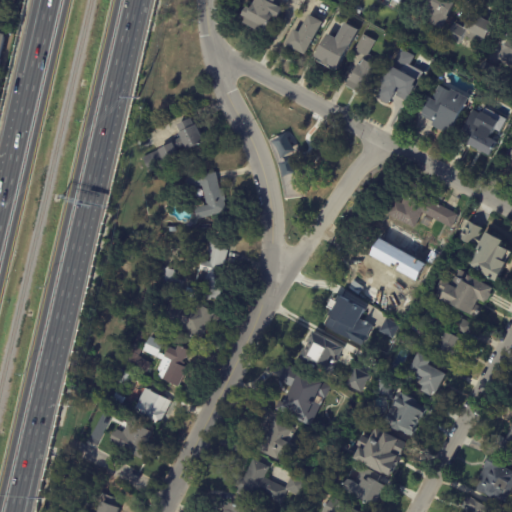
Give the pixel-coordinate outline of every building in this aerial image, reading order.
[(0,10),(2,0),(14,0),(14,3),(17,4),(15,13),(0,10)] [(276,0),(275,5),(283,9),(278,19),(273,17),(264,34),(244,24),(247,19),(243,17),(247,7),(252,10),(257,0),(276,0)] [(453,0),(455,1),(442,27),(411,11),(416,0),(453,0)] [(356,6),(362,10),(359,15),(351,10),(354,5),(356,6)] [(474,14),(492,24),(481,46),(468,39),(466,43),(461,40),(459,45),(447,39),(454,24),(464,29),(472,13),(474,14)] [(322,23),(305,54),(286,44),(294,29),(300,31),(308,16),(322,23)] [(333,69),(315,58),(328,35),(337,40),(346,24),(359,32),(337,70),(333,69)] [(358,94),(344,86),(357,64),(359,66),(364,57),(354,51),(363,35),(375,42),(368,55),(380,62),(361,96),(358,94)] [(509,39),(511,40),(511,66),(497,59),(507,38),(509,39)] [(400,47),(414,54),(407,68),(393,61),(400,47)] [(487,64),(496,69),(488,85),(474,77),(482,61),(487,64)] [(376,95),(380,89),(383,91),(386,85),(381,82),(391,63),(420,78),(417,83),(418,84),(412,95),(401,89),(402,87),(399,85),(396,90),(397,91),(394,96),(392,95),(388,102),(376,95)] [(466,99),(446,135),(430,126),(433,121),(415,112),(424,96),(430,100),(438,86),(448,92),(449,89),(466,99)] [(485,122),(478,133),(497,143),(489,157),(468,145),(472,138),(465,134),(475,116),(485,121),(485,122)] [(192,121),(194,126),(195,126),(203,143),(186,151),(184,147),(175,150),(179,158),(150,172),(144,158),(158,151),(157,151),(181,140),(178,134),(180,133),(177,126),(191,120),(192,121)] [(148,134),(152,145),(137,150),(133,138),(147,133),(148,134)] [(214,173),(218,190),(221,189),(224,201),(223,201),(226,212),(196,220),(193,209),(206,206),(201,186),(190,189),(188,178),(212,172),(213,173),(214,173)] [(201,189),(202,194),(199,197),(193,197),(190,193),(192,189),(196,188),(201,189)] [(443,208),(457,215),(450,228),(421,213),(413,229),(386,215),(393,200),(401,204),(408,190),(443,208)] [(408,251),(399,246),(393,257),(391,256),(387,262),(366,251),(382,221),(415,239),(408,251)] [(479,227),(488,232),(487,234),(503,242),(500,247),(511,254),(497,283),(471,269),(472,266),(470,265),(478,249),(461,240),(470,222),(479,227)] [(133,231),(156,232),(156,246),(145,245),(145,240),(133,239),(133,231)] [(226,254),(220,279),(223,280),(218,300),(200,296),(202,284),(195,283),(201,260),(208,262),(209,258),(205,257),(209,238),(225,242),(223,250),(226,251),(226,254)] [(378,287),(370,301),(345,286),(353,273),(351,272),(354,267),(356,268),(360,260),(376,270),(375,272),(376,272),(374,275),(373,274),(372,275),(378,279),(374,285),(378,287)] [(403,275),(409,264),(423,271),(416,283),(403,275)] [(167,268),(170,269),(169,270),(175,272),(173,279),(183,282),(181,294),(157,288),(160,276),(161,276),(163,268),(166,269),(166,268),(167,268)] [(493,290),(491,294),(492,294),(487,305),(479,301),(477,305),(483,308),(478,319),(471,315),(471,316),(440,301),(441,300),(436,297),(438,293),(436,292),(442,281),(444,282),(445,280),(453,284),(459,272),(493,289),(493,290)] [(416,287),(416,288),(410,299),(397,291),(403,280),(416,287)] [(346,314),(342,322),(346,324),(339,336),(319,323),(334,298),(338,302),(342,296),(353,303),(346,314)] [(213,314),(196,345),(185,338),(186,336),(184,335),(184,333),(160,320),(169,302),(185,310),(191,299),(214,311),(213,314)] [(429,326),(416,319),(421,309),(434,316),(429,326)] [(384,338),(372,331),(381,316),(393,323),(384,338)] [(473,329),(466,343),(461,340),(450,361),(435,352),(446,333),(450,335),(459,318),(475,326),(473,329)] [(140,332),(145,335),(138,349),(140,350),(136,357),(149,364),(144,374),(119,361),(125,350),(126,350),(136,330),(140,332)] [(343,349),(329,376),(299,359),(304,348),(306,349),(309,343),(308,342),(313,332),(343,348),(343,349)] [(184,358),(184,359),(183,358),(181,362),(183,363),(181,368),(185,370),(177,388),(153,377),(161,361),(141,352),(148,337),(162,344),(158,353),(163,356),(167,348),(174,351),(176,347),(186,351),(184,355),(185,355),(184,358)] [(428,361),(426,366),(444,376),(434,395),(431,393),(429,398),(419,392),(421,388),(417,386),(420,379),(406,372),(415,354),(428,361)] [(321,399),(314,396),(311,403),(318,406),(309,427),(274,410),(279,399),(283,401),(290,388),(277,382),(285,367),(329,388),(323,401),(321,399)] [(127,375),(128,376),(121,386),(110,379),(117,368),(127,375)] [(357,370),(369,377),(360,393),(345,386),(354,369),(357,370)] [(388,381),(388,382),(392,383),(391,397),(375,396),(376,381),(378,382),(378,378),(388,378),(388,381)] [(165,414),(159,427),(132,413),(143,389),(170,403),(165,414)] [(408,395),(420,401),(418,404),(428,409),(423,419),(421,418),(415,427),(418,429),(413,438),(402,432),(401,433),(383,424),(401,391),(408,395)] [(114,416),(108,427),(92,419),(100,404),(108,408),(106,411),(114,416)] [(294,429),(288,444),(296,448),(291,459),(280,454),(277,461),(255,451),(261,439),(264,441),(273,419),(294,429)] [(147,449),(141,461),(122,452),(123,451),(108,444),(114,430),(121,433),(127,422),(151,433),(145,445),(148,447),(147,449)] [(511,460),(491,450),(498,436),(505,439),(511,425),(511,460)] [(407,445),(401,458),(402,458),(398,468),(396,467),(390,478),(383,475),(383,476),(354,461),(360,448),(358,447),(363,437),(371,441),(377,429),(407,445)] [(330,442),(336,446),(332,454),(325,450),(330,442)] [(511,473),(511,487),(503,505),(476,491),(480,483),(477,482),(483,469),(482,469),(488,457),(503,465),(501,468),(511,473)] [(266,480),(284,489),(289,478),(306,486),(300,498),(286,491),(279,504),(256,493),(252,502),(235,494),(237,490),(233,488),(238,477),(243,479),(252,460),(268,468),(263,479),(266,480)] [(377,483),(385,487),(374,508),(341,490),(346,480),(351,482),(360,465),(370,469),(365,477),(377,483)] [(107,496),(121,501),(118,509),(119,510),(118,511),(97,511),(98,511),(92,508),(98,492),(107,496)] [(481,504),(490,509),(488,511),(466,511),(468,509),(462,506),(467,496),(481,504)] [(354,511),(322,511),(330,499),(354,511)] [(240,506),(250,511),(249,511),(222,511),(219,510),(223,503),(231,506),(233,503),(240,506)]
